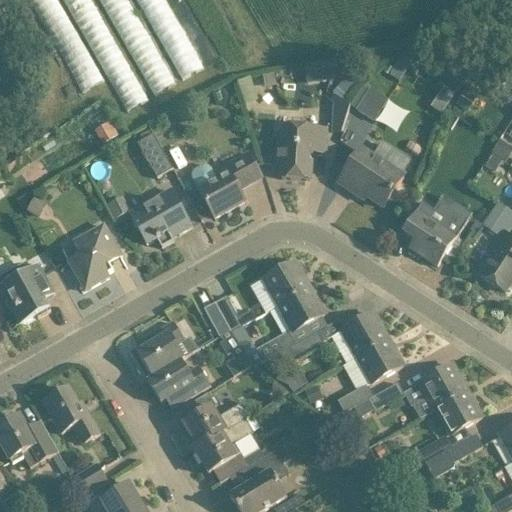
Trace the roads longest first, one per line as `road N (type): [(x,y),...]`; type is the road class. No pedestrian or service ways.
road 1 (residential): [(85,335),(256,240),(297,230),(345,252),(496,353)]
road 2 (residential): [(193,511),(85,335)]
